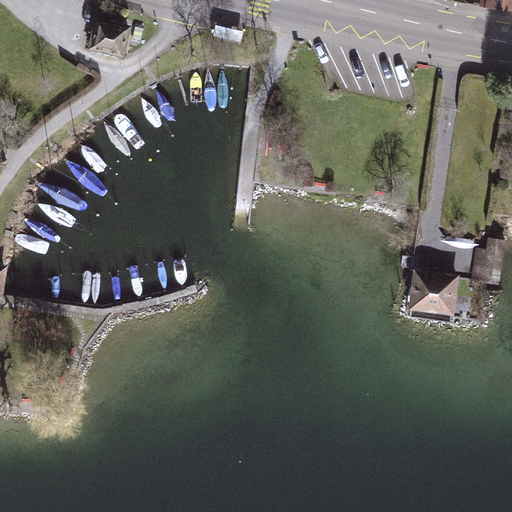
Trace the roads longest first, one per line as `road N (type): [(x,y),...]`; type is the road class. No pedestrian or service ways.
road 1 (primary): [(511,44),(291,0)]
road 2 (track): [(117,76),(45,135),(0,191)]
